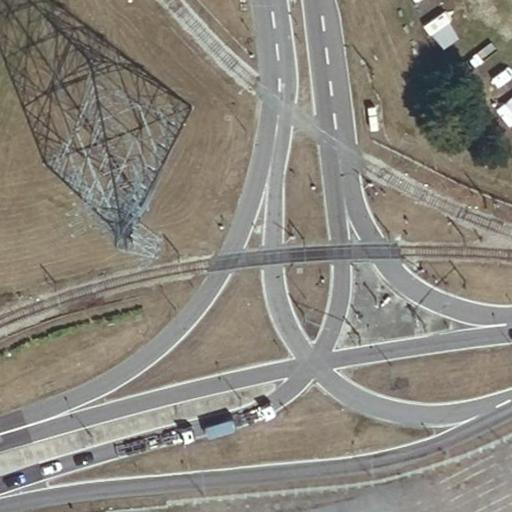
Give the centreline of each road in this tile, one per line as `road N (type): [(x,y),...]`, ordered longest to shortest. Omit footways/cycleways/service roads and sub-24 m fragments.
road 1 (secondary): [(0,510),(374,466),(422,455),(511,411)]
road 2 (unclassified): [(272,98),(246,216),(188,317),(121,377),(0,428)]
road 3 (unclassified): [(0,488),(255,413),(313,363)]
road 4 (secondary): [(313,363),(0,450)]
road 5 (unclassified): [(272,98),(273,275),(291,334),(313,363)]
road 6 (unclassified): [(511,318),(448,306),(406,283),(377,251),(338,147)]
road 7 (unclassified): [(313,363),(341,285),(338,147)]
road 8 (unclassified): [(313,363),(372,407),(418,419),(459,418),(511,402)]
road 9 (secondary): [(511,333),(313,363)]
road 10 (unclassified): [(338,147),(317,0)]
